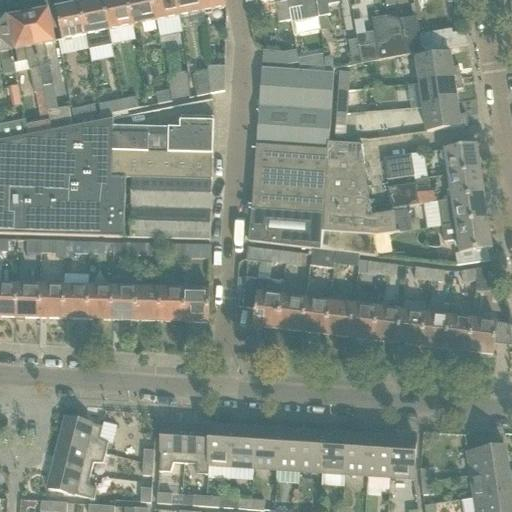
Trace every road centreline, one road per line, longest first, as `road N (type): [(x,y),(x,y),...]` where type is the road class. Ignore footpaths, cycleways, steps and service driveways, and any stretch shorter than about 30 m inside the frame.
road 1 (residential): [(221,394),(242,58),(235,0)]
road 2 (tertiary): [(221,394),(511,409)]
road 3 (tertiary): [(0,377),(221,394)]
road 4 (residential): [(511,194),(481,0)]
